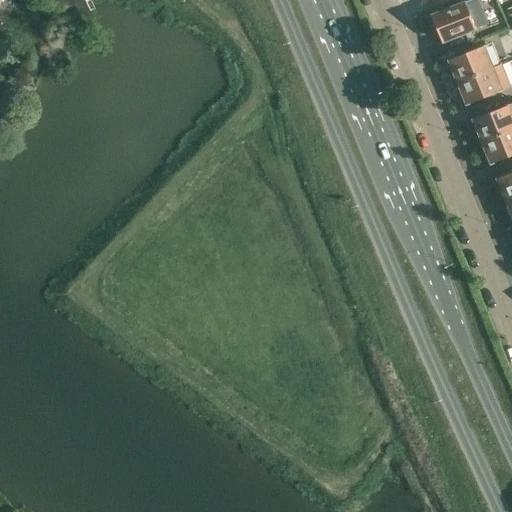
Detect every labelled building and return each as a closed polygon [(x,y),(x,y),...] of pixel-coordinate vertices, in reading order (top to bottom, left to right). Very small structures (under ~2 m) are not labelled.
[(464,0),(466,3),(433,17),(442,41),(488,22),(478,0),(464,0)] [(459,82),(509,62),(509,61),(492,68),(483,46),(450,60),(459,82)] [(511,67),(509,62),(459,82),(468,104),(511,86),(511,67)] [(483,141),(511,129),(511,103),(474,119),(483,141)] [(511,155),(511,129),(483,141),(492,163),(511,155)] [(507,200),(511,198),(511,172),(498,178),(507,200)]
